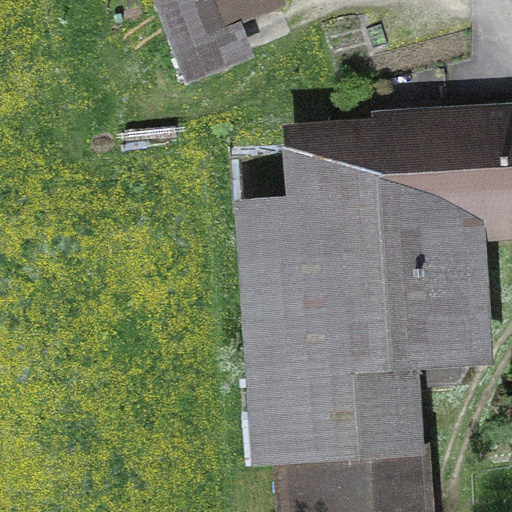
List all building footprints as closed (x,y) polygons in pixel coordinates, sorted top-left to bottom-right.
[(155,0),(186,82),(232,64),(213,14),(207,0),(155,0)] [(240,16),(242,5),(237,0),(216,0),(214,2),(213,13),(220,22),(231,23),(240,16)] [(245,0),(246,1),(253,10),(264,11),(273,4),(273,0),(245,0)] [(416,363),(454,361),(452,329),(464,328),(457,214),(511,210),(511,129),(296,142),(300,206),(248,209),(262,452),(272,452),(338,449),(337,430),(420,426),(416,363)] [(275,511),(425,511),(420,426),(337,430),(338,449),(272,452),(275,511)]
